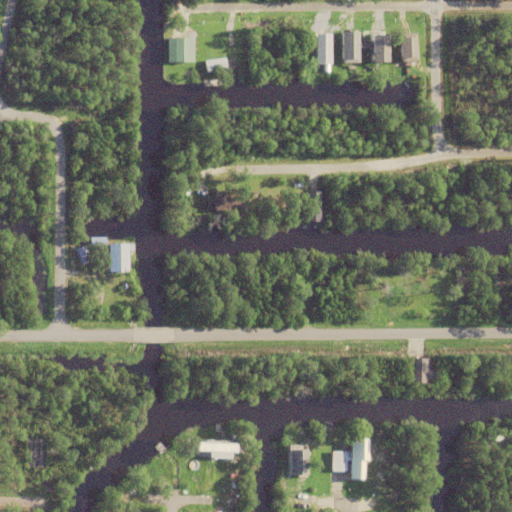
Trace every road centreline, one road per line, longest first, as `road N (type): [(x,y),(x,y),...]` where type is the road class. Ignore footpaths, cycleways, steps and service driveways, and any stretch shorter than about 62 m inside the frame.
road 1 (residential): [(511,335),(169,335)]
road 2 (residential): [(179,13),(511,7)]
road 3 (residential): [(195,173),(316,172),(511,153)]
road 4 (residential): [(57,335),(55,127)]
road 5 (residential): [(444,158),(434,129),(431,0)]
